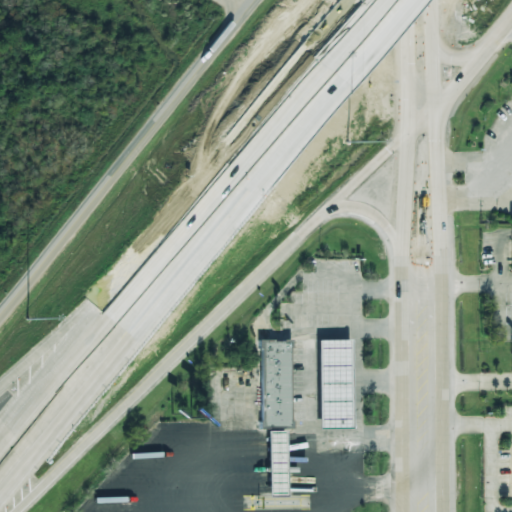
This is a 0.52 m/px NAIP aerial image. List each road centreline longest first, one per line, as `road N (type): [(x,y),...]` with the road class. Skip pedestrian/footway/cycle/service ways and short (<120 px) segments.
road 1 (motorway): [(0,495),(367,55)]
road 2 (motorway): [(16,511),(409,134)]
road 3 (tertiary): [(248,0),(0,315)]
road 4 (primary): [(410,0),(408,358),(418,384)]
road 5 (motorway): [(202,191),(0,440)]
road 6 (primary): [(426,285),(428,0)]
road 7 (motorway): [(357,0),(202,191)]
road 8 (motorway): [(146,259),(0,383)]
road 9 (tertiary): [(409,134),(511,21)]
